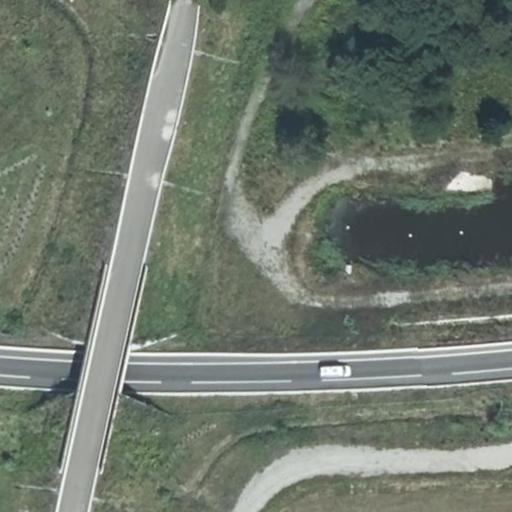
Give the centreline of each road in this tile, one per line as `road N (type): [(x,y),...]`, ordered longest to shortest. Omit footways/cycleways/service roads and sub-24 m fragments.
road 1 (motorway): [(0,365),(190,373),(400,369),(511,357)]
road 2 (track): [(101,391),(184,0)]
road 3 (track): [(511,452),(451,462),(321,462),(280,476),(246,511)]
road 4 (track): [(101,391),(72,511)]
